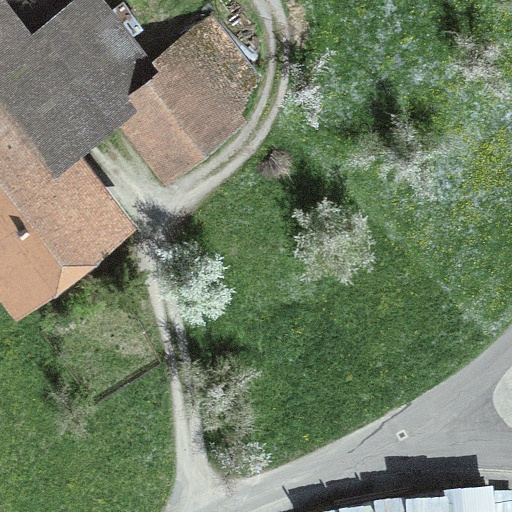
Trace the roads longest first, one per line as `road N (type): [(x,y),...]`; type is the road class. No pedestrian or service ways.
road 1 (residential): [(511,449),(407,442),(313,467),(205,511)]
road 2 (track): [(407,442),(511,340)]
